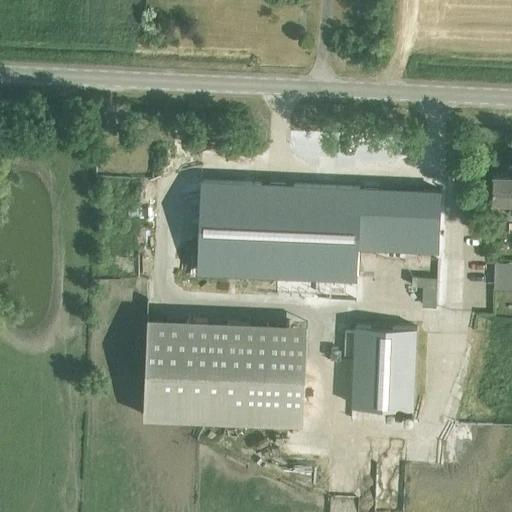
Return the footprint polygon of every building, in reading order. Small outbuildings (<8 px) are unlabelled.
[(511,201),(511,174),(493,174),(492,200),(511,201)] [(201,180),(197,270),(357,277),(358,248),(438,252),(440,190),(201,180)] [(511,261),(493,261),(493,287),(511,286),(511,261)] [(425,300),(425,306),(434,307),(435,285),(421,284),(421,300),(425,300)] [(143,415),(303,422),(307,322),(147,315),(143,415)] [(341,352),(354,353),(351,418),(380,419),(381,405),(413,407),(416,326),(355,324),(355,329),(342,328),(341,352)]
